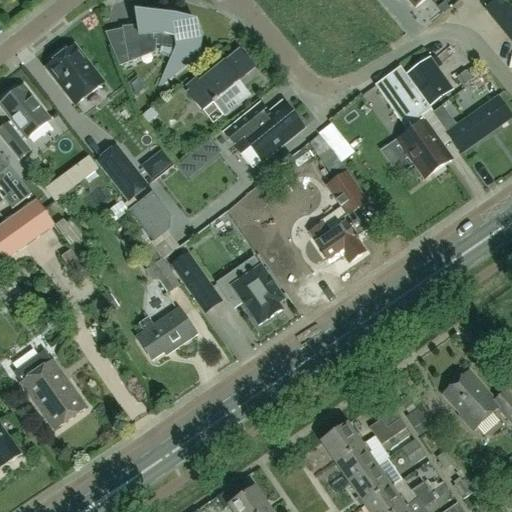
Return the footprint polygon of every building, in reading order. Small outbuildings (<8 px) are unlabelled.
[(425,0),(406,0),(415,9),(425,0)] [(511,0),(496,0),(484,10),(511,44),(511,0)] [(166,17),(137,15),(141,52),(155,53),(155,42),(152,42),(152,36),(164,35),(164,36),(176,39),(177,39),(178,47),(178,48),(159,87),(198,56),(200,37),(194,24),(175,18),(174,21),(166,21),(166,17)] [(125,47),(128,64),(138,61),(136,45),(125,47)] [(47,69),(77,105),(103,84),(74,47),(47,69)] [(187,95),(202,114),(213,105),(214,107),(216,105),(225,116),(249,96),(248,95),(247,96),(240,88),(238,89),(237,85),(254,71),(239,52),(224,65),(221,61),(187,89),(190,92),(187,95)] [(453,92),(430,59),(406,76),(429,108),(453,92)] [(429,108),(406,76),(400,68),(375,87),(409,133),(397,141),(398,142),(389,148),(406,172),(414,166),(425,180),(452,161),(424,122),(420,125),(417,121),(431,111),(429,108)] [(25,141),(50,121),(23,87),(17,93),(14,90),(3,98),(5,101),(0,105),(0,108),(12,124),(9,127),(8,125),(0,131),(0,137),(19,161),(29,153),(21,143),(24,140),(25,141)] [(446,135),(460,155),(511,119),(498,99),(457,127),(447,134),(446,135)] [(264,118),(255,106),(222,131),(239,153),(248,145),(259,160),(301,129),(282,104),(264,118)] [(157,116),(152,109),(142,116),(148,123),(157,116)] [(451,119),(441,126),(447,134),(457,127),(451,119)] [(321,136),(330,147),(343,137),(334,125),(321,136)] [(317,228),(308,234),(316,245),(323,256),(331,267),(337,263),(343,259),(346,262),(348,266),(357,260),(365,254),(360,247),(355,240),(363,234),(370,228),(364,220),(358,211),(363,207),(367,203),(350,176),(332,150),(331,151),(325,144),(320,137),(314,141),(308,146),(321,164),(334,182),(330,185),(326,188),(333,198),(340,209),(331,215),(322,222),(323,223),(317,228)] [(194,153),(204,166),(221,152),(211,140),(194,153)] [(117,148),(98,161),(127,201),(146,187),(117,148)] [(0,174),(10,167),(0,155),(0,174)] [(257,186),(233,202),(243,216),(266,201),(257,186)] [(151,195),(128,213),(152,243),(167,232),(168,216),(151,195)] [(0,266),(55,228),(37,203),(0,229),(0,266)] [(106,214),(113,224),(127,213),(120,203),(106,214)] [(145,269),(160,258),(143,231),(122,245),(129,257),(134,253),(145,269)] [(160,258),(145,269),(146,271),(144,272),(152,284),(157,281),(168,296),(181,288),(160,258)] [(208,291),(185,258),(171,267),(194,300),(208,291)] [(235,273),(217,285),(234,310),(242,304),(258,327),(268,320),(268,321),(282,311),(278,306),(284,301),(261,268),(241,282),(235,273)] [(104,319),(119,308),(111,298),(96,308),(104,319)] [(138,326),(144,334),(137,339),(152,362),(173,348),(175,351),(196,336),(179,311),(155,327),(148,318),(138,326)] [(13,375),(20,385),(55,433),(87,410),(53,362),(45,351),(13,375)] [(497,409),(511,425),(511,424),(511,401),(505,393),(493,403),(467,374),(443,396),(460,415),(459,417),(472,432),(497,409)] [(424,396),(413,406),(428,421),(438,411),(424,396)] [(416,410),(407,398),(400,403),(408,415),(416,410)] [(420,415),(409,423),(420,438),(430,430),(420,415)] [(400,420),(387,429),(387,430),(375,438),(381,447),(407,430),(406,429),(407,429),(400,420)] [(387,430),(387,429),(381,421),(369,430),(375,438),(387,430)] [(0,426),(0,470),(21,456),(0,426)] [(347,426),(321,444),(335,466),(362,447),(365,445),(359,436),(356,438),(347,426)] [(425,457),(415,442),(404,450),(412,462),(416,463),(425,457)] [(362,447),(335,466),(349,486),(376,468),(368,456),(371,454),(365,445),(362,447)] [(446,470),(455,464),(456,463),(447,451),(446,452),(437,458),(446,470)] [(376,468),(349,486),(364,507),(390,489),(401,481),(387,461),(376,468)] [(475,492),(466,479),(453,488),(462,501),(475,492)] [(417,501),(430,493),(424,483),(411,492),(417,501)] [(267,511),(270,510),(255,489),(228,508),(231,511),(267,511)] [(390,489),(364,507),(366,511),(401,511),(404,510),(407,508),(401,499),(398,501),(391,489),(390,489)]
